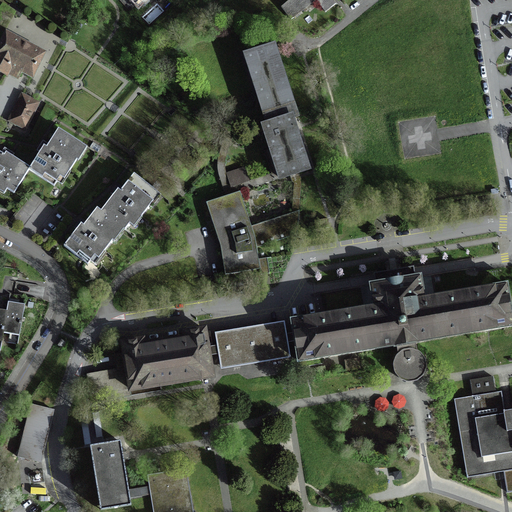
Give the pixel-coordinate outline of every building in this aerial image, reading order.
[(325,13),(335,4),(331,0),(290,0),(280,8),(290,20),(315,1),(325,13)] [(0,74),(7,79),(9,76),(13,78),(18,81),(22,74),(32,80),(47,54),(6,31),(0,41),(0,74)] [(245,57),(268,126),(291,119),(296,117),(273,47),(245,57)] [(41,102),(21,92),(7,121),(27,131),(41,102)] [(280,179),(291,175),(297,174),(308,170),(291,119),(268,126),(263,127),(270,151),(280,179)] [(87,148),(58,130),(48,146),(46,148),(44,147),(30,168),(28,171),(54,187),(57,182),(63,186),(72,172),(70,171),(77,161),(79,162),(87,148)] [(280,179),(270,151),(265,153),(272,175),(249,182),(245,169),(226,176),(224,169),(224,161),(231,136),(225,134),(218,155),(217,160),(217,166),(217,171),(218,177),(225,197),(240,192),(280,179)] [(13,194),(28,171),(30,168),(9,156),(5,153),(4,156),(0,153),(0,192),(4,195),(7,190),(13,194)] [(197,170),(205,161),(197,155),(189,164),(197,170)] [(117,190),(100,212),(97,209),(85,224),(83,226),(81,224),(63,246),(93,270),(97,265),(100,267),(110,255),(105,251),(113,241),(114,243),(129,225),(133,228),(159,195),(134,174),(122,189),(120,192),(117,190)] [(297,174),(291,175),(294,185),(292,214),(298,212),(300,185),(300,182),(297,174)] [(257,247),(251,226),(240,192),(225,197),(206,204),(220,247),(224,275),(261,270),(262,274),(269,273),(268,263),(268,259),(271,258),(271,257),(259,259),(257,247)] [(299,211),(298,212),(292,214),(251,226),(257,247),(297,235),(299,211)] [(314,222),(315,231),(329,228),(327,219),(314,222)] [(298,362),(394,346),(417,343),(511,326),(511,321),(506,285),(434,297),(431,276),(420,278),(420,277),(415,278),(395,281),(375,284),(370,285),(370,287),(360,288),(363,309),(291,321),(298,362)] [(0,342),(1,342),(3,333),(19,336),(24,305),(10,303),(8,302),(7,311),(0,309),(0,342)] [(217,347),(218,355),(221,369),(289,358),(283,323),(215,334),(217,347)] [(212,377),(208,357),(207,348),(204,330),(184,333),(185,339),(143,346),(142,340),(136,341),(122,343),(126,368),(86,375),(89,397),(104,395),(105,401),(131,397),(130,390),(143,388),(144,388),(143,387),(142,382),(198,372),(199,378),(198,378),(198,379),(199,379),(212,377)] [(417,344),(417,343),(394,346),(394,347),(396,347),(397,355),(395,357),(393,363),(393,366),(394,372),(394,374),(399,379),(400,380),(406,382),(409,383),(415,382),(417,381),(422,377),(423,375),(425,369),(426,367),(425,360),(424,358),(420,353),(416,352),(415,344),(417,344)] [(218,355),(217,347),(207,348),(208,357),(218,355)] [(511,410),(510,411),(504,412),(501,392),(497,393),(473,397),(453,400),(466,479),(489,474),(505,472),(511,470),(511,410)] [(39,461),(52,409),(31,404),(18,456),(39,461)] [(131,506),(129,499),(128,491),(123,461),(122,456),(122,453),(120,442),(89,447),(99,504),(100,511),(131,506)] [(192,511),(185,470),(147,476),(149,488),(128,491),(129,499),(150,495),(152,511),(192,511)]
